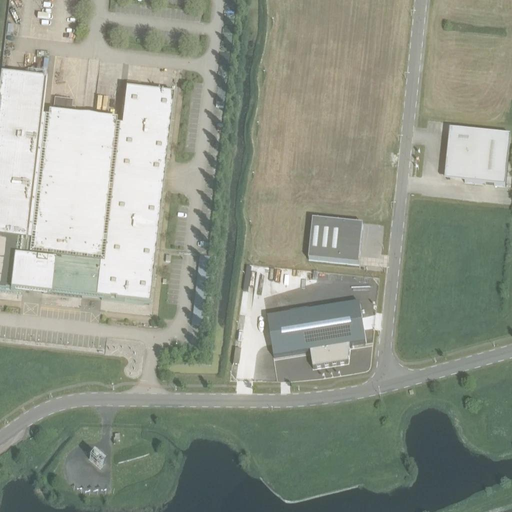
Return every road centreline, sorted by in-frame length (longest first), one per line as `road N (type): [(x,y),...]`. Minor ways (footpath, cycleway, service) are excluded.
road 1 (unclassified): [(0,437),(61,402),(288,400),(388,385)]
road 2 (unclassified): [(420,0),(384,356),(388,385)]
road 3 (unclassified): [(388,385),(511,351)]
